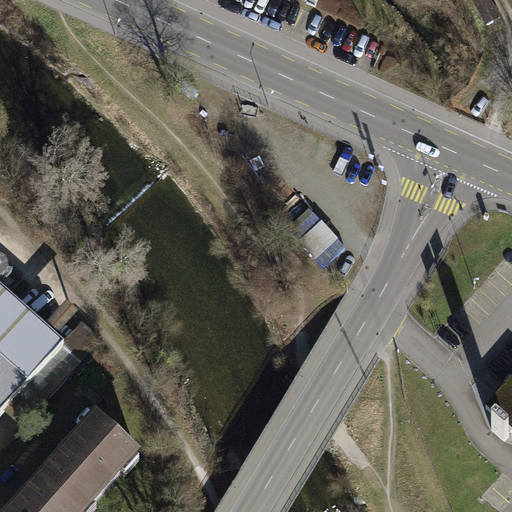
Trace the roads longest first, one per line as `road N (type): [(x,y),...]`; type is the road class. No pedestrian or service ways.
road 1 (unclassified): [(251,511),(375,306),(455,152)]
road 2 (secondary): [(115,0),(455,152)]
